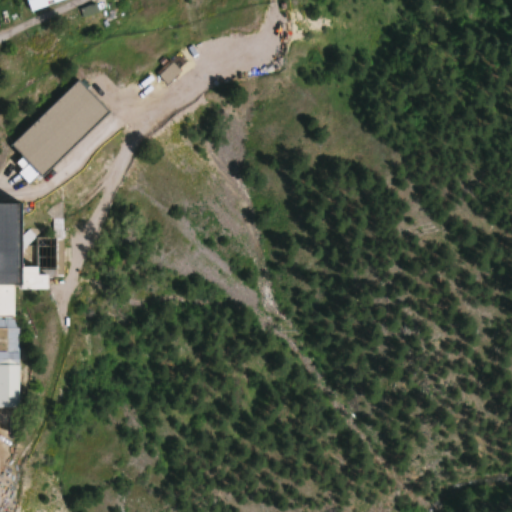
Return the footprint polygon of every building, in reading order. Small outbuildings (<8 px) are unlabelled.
[(57,0),(15,0),(21,13),(57,0)] [(0,121),(0,131),(22,152),(81,85),(56,62),(0,121)] [(170,74),(162,63),(148,73),(156,85),(170,74)] [(5,146),(36,177),(100,113),(69,82),(5,146)] [(0,181),(5,180),(2,246),(16,244),(16,252),(23,250),(30,274),(6,277),(0,265),(0,181)]
